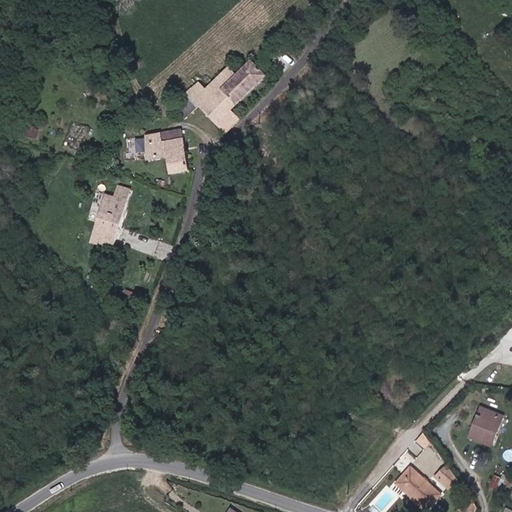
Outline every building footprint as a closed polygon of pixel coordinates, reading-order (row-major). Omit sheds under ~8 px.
[(184,98),(175,102),(179,116),(184,121),(198,109),(226,137),(240,123),(231,114),(270,78),(264,72),(259,76),(251,66),(235,81),(227,74),(204,94),(197,87),(191,93),(184,98)] [(31,137),(34,128),(24,125),(22,134),(31,137)] [(169,177),(188,173),(185,134),(146,138),(148,164),(167,162),(169,177)] [(104,200),(91,245),(114,253),(118,234),(130,195),(115,190),(111,203),(104,200)] [(479,421),(482,422),(476,440),(497,447),(506,420),(482,412),(479,421)] [(424,456),(433,449),(425,439),(416,448),(424,456)] [(456,495),(464,487),(449,470),(440,478),(456,495)] [(511,478),(495,475),(492,488),(511,491),(511,478)] [(437,511),(446,501),(414,476),(400,493),(425,511),(437,511)]
